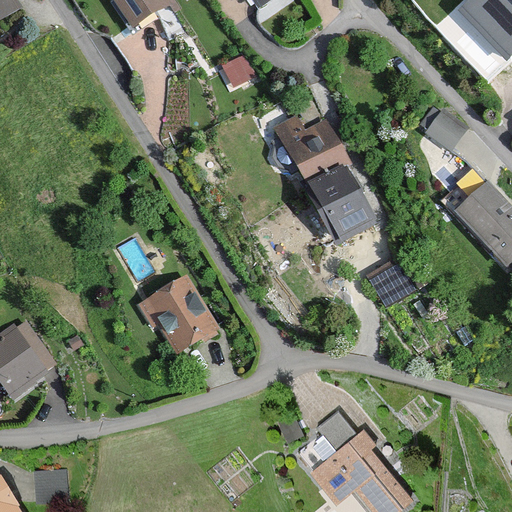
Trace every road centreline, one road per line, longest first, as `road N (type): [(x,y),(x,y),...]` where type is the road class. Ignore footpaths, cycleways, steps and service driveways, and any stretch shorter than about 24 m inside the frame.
road 1 (residential): [(303,359),(65,0)]
road 2 (residential): [(0,436),(102,430),(207,401),(303,359)]
road 3 (residential): [(362,0),(511,157)]
road 4 (residential): [(303,359),(365,363),(511,400)]
